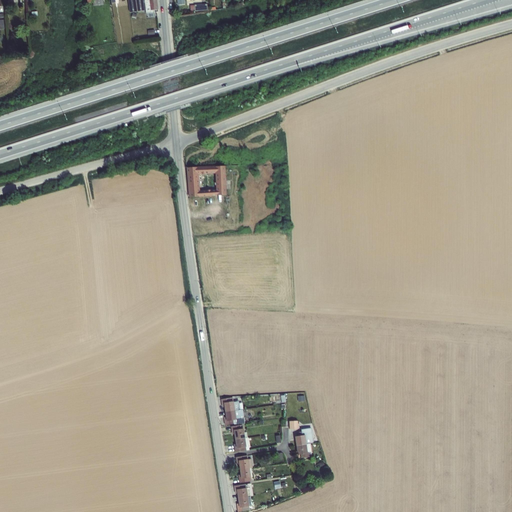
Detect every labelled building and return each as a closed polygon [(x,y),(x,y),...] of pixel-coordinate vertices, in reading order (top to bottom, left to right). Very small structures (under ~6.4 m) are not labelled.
[(142,0),(127,0),(129,13),(144,11),(142,0)] [(156,0),(143,0),(146,13),(152,12),(152,10),(158,9),(156,0)] [(196,167),(196,175),(215,174),(216,189),(217,195),(228,194),(228,192),(231,192),(231,187),(226,187),(224,166),(216,166),(196,167)] [(196,175),(196,167),(186,167),(189,197),(199,196),(199,197),(217,195),(216,189),(202,190),(202,191),(200,191),(199,179),(196,179),(196,175)] [(232,397),(221,399),(222,407),(224,407),(225,412),(234,410),(238,410),(242,409),(243,409),(242,403),(239,403),(239,401),(236,402),(233,402),(233,401),(232,397)] [(225,417),(223,417),(224,425),(234,424),(234,425),(244,423),(242,409),(238,410),(234,410),(225,412),(225,417)] [(298,421),(289,421),(290,429),(298,429),(298,421)] [(242,425),(231,426),(232,434),(234,434),(235,439),(244,438),(244,432),(243,428),(242,425)] [(297,436),(294,436),(296,446),(306,444),(310,443),(313,442),(311,428),(301,429),(301,431),(297,432),(297,436)] [(235,444),(233,444),(234,452),(249,450),(247,437),(244,438),(235,439),(235,444)] [(306,444),(296,446),(297,455),(300,454),(301,458),(310,457),(310,456),(312,456),(310,443),(306,444)] [(247,455),(235,457),(236,465),(238,465),(239,470),(249,468),(251,468),(252,468),(251,459),(248,459),(247,455)] [(240,475),(238,475),(239,482),(251,481),(250,477),(252,477),(251,468),(249,468),(239,470),(240,475)] [(245,484),(233,486),(235,494),(237,494),(238,498),(247,497),(250,497),(248,488),(246,488),(245,484)] [(238,503),(236,504),(237,511),(249,510),(249,506),(251,505),(250,497),(247,497),(238,498),(238,503)]
